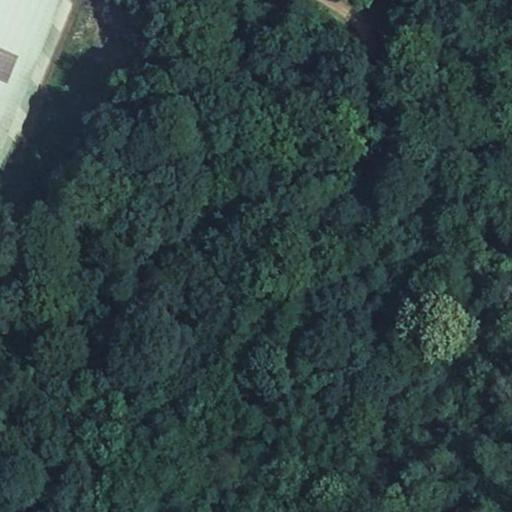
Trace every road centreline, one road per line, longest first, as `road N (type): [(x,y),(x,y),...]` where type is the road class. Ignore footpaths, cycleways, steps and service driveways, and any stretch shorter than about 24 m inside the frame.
road 1 (track): [(321,0),(370,40),(357,170),(377,208),(511,219)]
road 2 (track): [(451,214),(445,279),(417,385),(354,511)]
